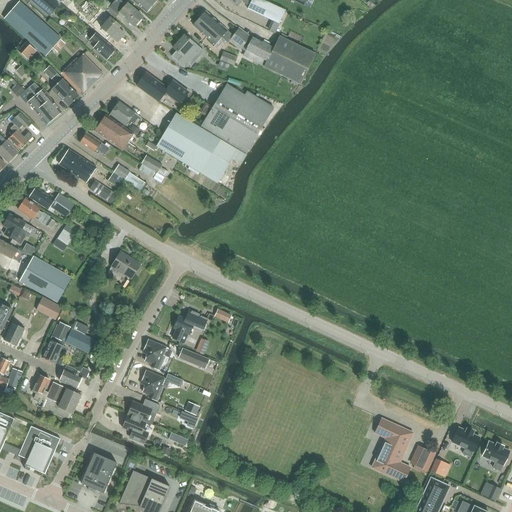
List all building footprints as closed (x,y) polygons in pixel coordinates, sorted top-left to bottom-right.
[(30,0),(35,4),(50,16),(59,5),(53,0),(30,0)] [(115,0),(106,11),(115,18),(119,13),(134,26),(142,17),(127,4),(125,6),(118,0),(115,0)] [(131,0),(146,12),(155,0),(131,0)] [(251,0),(247,9),(271,20),(279,23),(285,10),(261,0),(251,0)] [(61,39),(19,2),(4,19),(46,56),(61,39)] [(206,12),(199,20),(221,38),(227,44),(230,41),(240,49),(250,38),(239,29),(233,36),(206,12)] [(101,28),(117,42),(123,34),(118,30),(120,27),(109,18),(101,28)] [(215,45),(221,38),(199,20),(193,26),(215,45)] [(269,39),(272,33),(259,27),(256,33),(269,39)] [(93,49),(105,60),(113,51),(95,35),(90,41),(95,46),(93,49)] [(176,51),(171,56),(183,67),(187,62),(191,66),(204,52),(194,43),(193,45),(184,36),(173,48),(176,51)] [(252,37),(245,51),(242,56),(263,68),(300,86),(316,54),(279,36),(273,48),(252,37)] [(37,52),(27,42),(19,51),(29,61),(37,52)] [(224,53),(221,61),(234,65),(236,58),(224,53)] [(76,59),(61,74),(81,95),(102,75),(83,55),(77,60),(76,59)] [(79,97),(73,90),(49,66),(44,72),(52,80),(52,79),(57,84),(52,90),(62,101),(63,100),(69,106),(79,97)] [(20,67),(16,71),(22,77),(26,73),(20,67)] [(146,73),(136,86),(158,102),(165,93),(180,104),(188,93),(173,81),(167,89),(146,73)] [(228,80),(227,84),(239,88),(240,84),(228,80)] [(37,99),(53,119),(61,113),(51,99),(49,101),(41,91),(34,84),(28,89),(31,92),(37,99)] [(201,127),(240,149),(247,154),(274,107),(247,92),(245,95),(226,84),(201,127)] [(25,91),(18,85),(11,91),(17,98),(19,96),(25,91)] [(19,96),(26,104),(27,103),(46,125),(53,119),(37,99),(31,92),(28,89),(25,91),(19,96)] [(137,119),(139,121),(141,118),(119,102),(110,114),(125,125),(126,123),(129,125),(131,122),(133,124),(137,119)] [(23,126),(25,128),(29,124),(19,114),(15,119),(23,126)] [(232,159),(237,151),(176,114),(156,147),(217,183),(232,159)] [(105,116),(100,124),(129,143),(135,134),(128,130),(128,131),(105,116)] [(11,122),(14,125),(19,130),(23,126),(15,119),(11,122)] [(117,146),(126,147),(129,143),(100,124),(95,131),(117,146)] [(14,133),(8,140),(19,150),(32,138),(27,133),(23,138),(20,135),(21,133),(19,130),(14,125),(10,129),(14,133)] [(130,130),(137,135),(140,131),(133,126),(130,130)] [(96,151),(105,157),(110,150),(87,135),(81,144),(94,153),(96,151)] [(0,148),(0,154),(8,163),(18,153),(6,142),(0,148)] [(154,151),(156,147),(148,142),(145,146),(154,151)] [(59,164),(86,183),(96,168),(69,149),(59,164)] [(143,164),(158,173),(161,168),(163,166),(147,157),(143,164)] [(142,164),(139,170),(161,183),(164,177),(157,173),(142,164)] [(119,165),(114,173),(124,180),(129,173),(130,172),(119,165)] [(158,173),(165,177),(168,172),(161,168),(158,173)] [(124,180),(141,191),(146,183),(129,173),(124,180)] [(113,174),(108,181),(117,188),(122,180),(113,174)] [(89,189),(113,205),(118,196),(95,181),(89,189)] [(48,209),(49,208),(55,199),(52,197),(51,198),(36,188),(30,198),(48,209)] [(58,193),(55,199),(49,208),(66,218),(75,205),(58,193)] [(41,213),(37,211),(40,208),(25,199),(18,210),(32,219),(34,216),(38,219),(41,213)] [(10,215),(3,227),(7,230),(4,235),(21,244),(25,237),(23,231),(22,230),(25,224),(10,215)] [(50,226),(54,221),(49,218),(45,225),(50,228),(50,226)] [(104,233),(109,227),(103,223),(99,230),(104,233)] [(57,239),(67,246),(74,237),(63,229),(57,239)] [(0,238),(0,252),(12,259),(17,262),(23,252),(17,249),(18,248),(0,238)] [(29,246),(26,252),(32,255),(35,250),(29,246)] [(120,253),(112,266),(129,277),(133,279),(141,266),(138,264),(120,253)] [(33,256),(19,282),(57,303),(72,278),(33,256)] [(8,292),(18,295),(21,287),(10,284),(8,292)] [(43,298),(37,311),(57,320),(63,308),(43,298)] [(0,330),(2,331),(5,324),(12,310),(1,304),(0,305),(0,330)] [(202,332),(208,318),(189,310),(185,318),(178,315),(172,329),(174,330),(171,339),(182,344),(186,335),(189,336),(192,328),(202,332)] [(227,323),(230,316),(221,312),(218,318),(227,323)] [(65,343),(87,354),(94,340),(85,336),(85,335),(88,327),(75,321),(72,328),(70,331),(65,343)] [(11,343),(12,345),(14,345),(16,346),(24,329),(12,323),(4,340),(11,343)] [(42,357),(49,360),(51,363),(53,363),(55,363),(60,352),(64,354),(66,350),(65,347),(63,346),(65,343),(70,331),(70,330),(59,325),(58,325),(42,357)] [(204,355),(210,341),(202,338),(196,351),(204,355)] [(165,349),(167,349),(168,348),(147,340),(144,350),(142,353),(147,355),(144,361),(152,364),(150,367),(159,371),(165,356),(163,355),(165,349)] [(182,349),(178,359),(205,370),(209,360),(196,354),(182,349)] [(13,368),(9,380),(2,378),(10,362),(1,358),(0,360),(0,385),(6,388),(15,391),(22,372),(13,368)] [(85,379),(89,370),(82,367),(80,372),(67,366),(60,381),(76,388),(81,377),(85,379)] [(142,381),(141,384),(145,386),(143,392),(150,395),(149,398),(157,402),(163,387),(166,389),(169,382),(180,387),(183,381),(168,374),(166,379),(146,371),(142,381)] [(36,393),(34,399),(44,403),(46,399),(49,393),(44,391),(49,380),(39,376),(32,391),(36,393)] [(59,404),(57,409),(73,415),(81,396),(53,383),(49,393),(46,399),(59,404)] [(130,409),(128,415),(146,423),(151,425),(159,406),(148,401),(145,407),(142,406),(133,402),(133,404),(131,403),(128,408),(130,409)] [(199,407),(193,405),(189,413),(195,416),(199,407)] [(188,422),(186,426),(193,429),(198,419),(182,412),(179,419),(188,422)] [(0,413),(0,452),(2,449),(4,443),(15,419),(0,413)] [(123,421),(121,426),(123,427),(123,428),(131,432),(128,438),(132,440),(144,444),(148,435),(143,430),(146,423),(128,415),(125,422),(123,421)] [(404,483),(410,468),(400,463),(413,434),(381,419),(375,434),(385,439),(372,468),(404,483)] [(21,451),(4,443),(2,449),(28,460),(24,469),(29,471),(30,468),(45,475),(60,440),(31,427),(21,451)] [(459,428),(452,442),(465,449),(463,454),(470,457),(473,452),(480,438),(473,434),(473,433),(474,432),(473,432),(467,429),(466,429),(466,430),(466,431),(459,428)] [(489,442),(482,456),(495,463),(493,468),(500,471),(503,466),(510,452),(503,448),(503,447),(504,446),(503,446),(497,443),(496,444),(496,445),(489,442)] [(163,447),(161,453),(168,456),(170,450),(163,447)] [(435,455),(420,448),(412,465),(414,466),(424,470),(426,471),(427,472),(435,455)] [(103,493),(117,463),(94,453),(81,484),(89,487),(88,490),(94,493),(96,490),(103,493)] [(436,459),(430,471),(445,478),(450,466),(436,459)] [(426,471),(424,470),(414,466),(413,469),(424,474),(426,471)] [(133,471),(118,504),(141,507),(142,511),(143,511),(142,511),(158,511),(170,487),(133,471)] [(436,511),(437,511),(449,487),(431,479),(415,511),(433,511),(434,511),(436,511)] [(492,485),(486,497),(495,501),(500,490),(492,485)] [(219,511),(195,501),(189,511),(219,511)]
